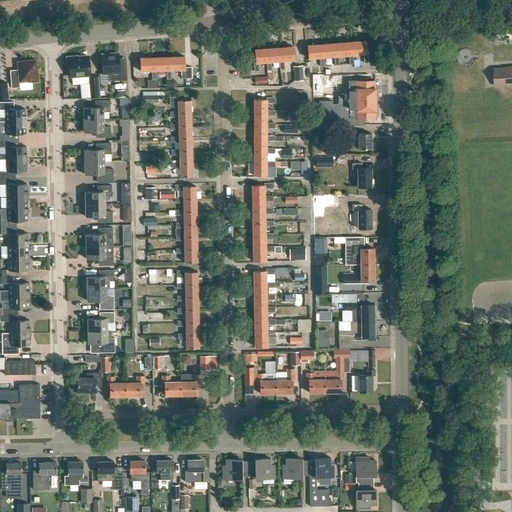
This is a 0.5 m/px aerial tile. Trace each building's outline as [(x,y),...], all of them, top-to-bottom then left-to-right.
[(352,53),(353,53),(363,53),(364,62),(368,61),(367,52),(365,40),(351,41),(352,53)] [(351,41),(337,42),(338,55),(348,54),(349,63),(353,63),(353,53),(352,53),(351,41)] [(323,56),(324,56),(334,55),(334,64),(339,64),(338,55),(337,42),(322,43),(323,56)] [(325,65),(324,56),(323,56),(322,43),(307,44),(308,57),(320,56),(320,66),(325,65)] [(281,61),(279,62),(280,70),(285,69),(284,61),(294,60),(293,47),(280,48),(281,61)] [(268,63),(267,63),(267,71),(272,70),(271,62),(279,62),(281,61),(280,48),(267,49),(268,63)] [(254,50),(255,64),(254,64),(254,72),(259,71),(258,63),(267,63),(268,63),(267,49),(254,50)] [(119,63),(118,53),(101,55),(103,75),(108,74),(109,82),(127,80),(126,62),(119,63)] [(184,56),(169,57),(170,71),(171,71),(181,70),(182,79),(186,79),(192,78),(192,67),(185,67),(184,56)] [(77,57),(67,57),(68,67),(69,67),(70,76),(90,75),(88,57),(77,58),(77,57)] [(169,57),(154,58),(155,71),(156,71),(166,70),(167,80),(171,80),(171,71),(170,71),(169,57)] [(154,58),(139,59),(140,71),(152,71),(152,80),(157,80),(156,71),(155,71),(154,58)] [(37,72),(36,60),(17,62),(18,70),(10,70),(11,88),(20,88),(19,82),(29,82),(29,83),(39,82),(38,72),(37,72)] [(293,66),(294,81),(303,80),(302,65),(293,66)] [(511,68),(494,70),(495,86),(511,84),(511,68)] [(255,84),(267,83),(266,76),(254,77),(255,84)] [(83,98),(91,97),(99,96),(97,77),(89,78),(90,89),(82,90),(83,98)] [(343,101),(343,104),(332,104),(332,101),(320,101),(320,111),(322,111),(322,117),(329,117),(329,115),(333,115),(333,122),(346,122),(346,117),(349,117),(349,118),(357,118),(357,119),(375,119),(375,80),(356,80),(356,82),(349,82),(349,101),(343,101)] [(0,99),(8,99),(7,83),(0,83),(0,99)] [(164,91),(144,91),(144,100),(160,100),(160,94),(164,94),(164,91)] [(178,97),(170,97),(170,105),(178,105),(178,113),(178,114),(191,113),(190,101),(178,101),(178,97)] [(266,100),(254,100),(254,112),(266,112),(266,111),(266,103),(275,103),(275,99),(266,99),(266,100)] [(97,101),(97,107),(83,107),(83,120),(103,119),(103,112),(110,112),(110,100),(97,101)] [(5,117),(0,116),(0,121),(5,122),(6,122),(26,122),(26,116),(25,116),(25,109),(13,109),(13,102),(0,102),(0,110),(5,110),(5,117)] [(266,125),(266,124),(266,116),(275,116),(275,111),(266,111),(266,112),(254,112),(254,125),(266,125)] [(178,113),(170,113),(170,117),(178,117),(178,126),(178,127),(191,127),(191,113),(178,114),(178,113)] [(103,119),(83,120),(84,132),(98,132),(98,138),(110,138),(110,127),(104,127),(103,119)] [(26,127),(26,122),(6,122),(5,122),(6,134),(26,134),(26,127)] [(254,133),(254,138),(266,138),(266,137),(266,129),(275,129),(275,124),(266,124),(266,125),(254,125),(254,133)] [(178,126),(170,126),(170,130),(179,130),(179,138),(179,139),(191,139),(191,127),(178,127),(178,126)] [(358,131),(352,131),(352,141),(358,141),(358,149),(371,149),(370,134),(358,134),(358,131)] [(267,150),(267,149),(267,141),(275,141),(275,137),(266,137),(266,138),(254,138),(254,150),(267,150)] [(179,138),(171,138),(171,143),(179,143),(179,151),(179,152),(192,152),(191,139),(179,139),(179,138)] [(98,143),(98,149),(84,150),(84,162),(104,162),(104,154),(111,154),(111,143),(98,143)] [(6,154),(0,154),(0,159),(6,159),(27,159),(27,153),(26,153),(26,147),(6,147),(6,154)] [(254,150),(254,154),(254,163),(267,163),(267,162),(267,154),(275,154),(275,149),(267,149),(267,150),(254,150)] [(192,164),(192,152),(179,152),(179,151),(171,151),(171,155),(179,155),(180,164),(180,165),(192,164)] [(332,167),(332,156),(315,156),(315,167),(332,167)] [(26,165),(27,165),(27,159),(6,159),(6,172),(26,171),(26,165)] [(104,162),(84,162),(84,174),(99,174),(99,183),(113,183),(113,169),(105,169),(104,162)] [(254,176),(267,176),(267,166),(275,166),(275,162),(267,162),(267,163),(254,163),(254,176)] [(192,177),(192,164),(180,165),(180,164),(172,164),(172,168),(180,168),(180,178),(192,177)] [(371,186),(373,186),(373,180),(371,180),(371,169),(362,169),(362,164),(352,164),(352,169),(357,169),(357,187),(371,187),(371,186)] [(27,184),(7,184),(7,197),(28,196),(27,191),(27,184)] [(272,184),(264,184),(264,185),(252,186),(252,198),(265,198),(265,197),(264,189),(272,188),(272,184)] [(105,197),(112,196),(111,185),(99,186),(99,192),(85,192),(85,204),(105,204),(105,197)] [(183,186),(175,186),(175,190),(183,190),(183,198),(183,199),(196,199),(195,187),(183,187),(183,186)] [(157,189),(146,189),(146,201),(157,201),(157,189)] [(27,208),(27,202),(28,202),(28,196),(7,197),(7,209),(28,208),(27,208)] [(265,197),(265,198),(252,198),(252,211),(265,210),(265,209),(265,201),(273,201),(273,197),(265,197)] [(183,198),(175,198),(175,203),(183,203),(183,211),(183,212),(196,212),(196,199),(183,199),(183,198)] [(362,205),(362,198),(352,198),(352,210),(357,210),(357,229),(370,229),(371,229),(371,228),(373,228),(373,221),(371,221),(371,210),(362,210),(362,205)] [(105,204),(85,204),(85,217),(99,216),(100,222),(112,222),(112,211),(105,211),(105,204)] [(121,205),(122,220),(130,220),(129,205),(121,205)] [(27,214),(28,214),(28,208),(7,209),(7,221),(27,221),(27,214)] [(265,223),(265,222),(265,214),(273,214),(273,209),(265,209),(265,210),(252,211),(252,217),(252,223),(265,223)] [(183,211),(175,211),(175,216),(184,215),(184,223),(184,224),(196,224),(196,212),(183,212),(183,211)] [(265,223),(252,223),(253,233),(253,236),(265,236),(265,235),(265,227),(273,227),(273,222),(265,222),(265,223)] [(196,237),(196,224),(184,224),(184,223),(175,223),(175,228),(184,228),(184,236),(184,237),(196,237)] [(112,228),(100,228),(100,234),(86,234),(86,247),(106,246),(106,239),(113,239),(112,228)] [(122,246),(130,245),(129,228),(121,228),(122,246)] [(28,233),(7,234),(8,246),(29,246),(28,240),(28,233)] [(265,236),(253,236),(253,249),(265,249),(265,247),(265,239),(274,239),(274,235),(265,235),(265,236)] [(196,250),(196,237),(184,237),(184,236),(176,237),(176,241),(184,241),(184,249),(184,250),(196,250)] [(360,264),(373,264),(373,248),(364,248),(363,237),(344,237),(345,246),(353,246),(353,253),(360,253),(360,264)] [(29,246),(8,246),(8,258),(29,258),(29,252),(28,252),(28,246),(29,246)] [(86,247),(86,259),(100,259),(100,266),(113,265),(113,246),(106,246),(86,247)] [(272,247),(265,247),(265,249),(253,249),(253,262),(266,262),(266,252),(274,252),(274,248),(272,248),(272,247)] [(184,249),(176,249),(176,254),(184,253),(184,263),(197,263),(196,250),(184,250),(184,249)] [(295,250),(295,260),(305,259),(305,250),(295,250)] [(314,253),(314,265),(327,265),(327,252),(314,253)] [(28,263),(29,263),(29,258),(8,258),(8,271),(28,270),(28,263)] [(360,274),(343,274),(343,283),(352,283),(352,292),(364,292),(364,283),(363,281),(374,280),(373,264),(360,264),(360,274)] [(101,270),(101,276),(86,276),(87,289),(107,288),(107,281),(113,281),(113,270),(101,270)] [(266,272),(253,272),(253,284),(266,284),(266,283),(266,275),(274,274),(274,270),(266,270),(266,272)] [(184,271),(176,271),(176,276),(184,276),(185,284),(185,285),(197,285),(197,272),(184,272),(184,271)] [(315,277),(315,293),(326,293),(325,277),(315,277)] [(266,284),(253,284),(254,297),(266,296),(266,295),(266,287),(274,287),(274,282),(266,283),(266,284)] [(29,283),(9,283),(9,291),(0,290),(0,295),(30,295),(29,290),(29,283)] [(185,284),(176,284),(176,288),(185,288),(185,297),(185,298),(197,298),(197,285),(185,285),(185,284)] [(107,288),(87,289),(87,301),(101,301),(101,310),(114,309),(114,296),(107,296),(107,288)] [(357,294),(345,294),(346,310),(360,310),(360,321),(374,321),(374,305),(364,305),(364,302),(357,302),(357,294)] [(1,308),(1,314),(17,314),(17,308),(29,308),(29,301),(30,301),(30,295),(0,295),(0,300),(9,301),(9,308),(1,308)] [(266,300),(274,300),(274,295),(266,295),(266,296),(254,297),(254,309),(266,309),(266,308),(266,300)] [(185,297),(177,297),(177,301),(185,301),(185,309),(185,310),(198,310),(197,298),(185,298),(185,297)] [(267,321),(267,320),(267,312),(275,312),(275,308),(266,308),(266,309),(254,309),(254,322),(267,321)] [(198,323),(198,310),(185,310),(185,309),(177,309),(177,314),(185,314),(185,322),(185,323),(198,323)] [(114,312),(101,312),(101,318),(87,319),(88,331),(108,331),(108,323),(114,323),(114,312)] [(0,320),(9,321),(9,333),(30,333),(30,327),(29,327),(29,320),(18,320),(17,314),(1,314),(0,314),(0,320)] [(267,320),(267,321),(254,322),(254,334),(267,334),(267,333),(267,325),(275,325),(275,320),(267,320)] [(374,321),(360,321),(350,321),(350,330),(338,330),(338,348),(353,348),(353,339),(354,339),(354,340),(364,340),(364,337),(374,337),(374,321)] [(198,335),(198,323),(185,323),(185,322),(177,322),(177,326),(185,326),(186,334),(186,335),(198,335)] [(108,331),(88,331),(88,343),(102,343),(102,349),(115,349),(115,338),(108,338),(108,331)] [(267,334),(254,334),(255,347),(267,347),(267,337),(275,337),(275,332),(267,333),(267,334)] [(19,354),(19,345),(30,345),(30,338),(30,333),(9,333),(1,333),(2,354),(19,354)] [(186,334),(177,334),(177,339),(186,339),(186,349),(198,348),(198,335),(186,335),(186,334)] [(349,348),(333,349),(333,358),(335,358),(335,371),(325,371),(325,379),(325,393),(341,393),(341,383),(343,382),(343,358),(349,358),(349,348)] [(300,351),(300,360),(313,360),(313,350),(300,351)] [(290,352),(290,365),(299,365),(299,352),(290,352)] [(210,356),(200,356),(200,370),(210,370),(210,356)] [(35,361),(3,361),(4,375),(35,375),(35,361)] [(274,372),(274,361),(264,361),(264,373),(274,372)] [(244,367),(244,384),(254,384),(253,367),(244,367)] [(276,380),(276,394),(292,393),(292,383),(294,383),(294,369),(286,369),(287,380),(276,380)] [(368,375),(359,376),(359,392),(372,392),(372,376),(375,376),(374,370),(367,370),(368,375)] [(325,393),(325,379),(325,371),(313,371),(313,373),(306,373),(306,383),(309,383),(309,393),(325,393)] [(86,373),(86,378),(77,378),(77,392),(78,392),(78,394),(85,394),(85,393),(96,393),(96,387),(102,387),(101,383),(101,373),(86,373)] [(276,374),(257,374),(257,384),(260,384),(260,394),(276,394),(276,380),(276,374)] [(199,375),(191,375),(191,382),(180,382),(181,395),(197,395),(197,385),(199,385),(199,375)] [(144,376),(136,376),(136,382),(126,383),(126,396),(142,396),(142,386),(144,386),(144,376)] [(169,376),(162,376),(162,386),(164,386),(165,396),(181,395),(180,382),(169,382),(169,376)] [(114,377),(107,377),(107,387),(110,387),(110,397),(126,396),(126,383),(114,383),(114,377)] [(18,391),(0,391),(0,418),(40,418),(39,384),(18,385),(18,391)] [(369,457),(355,457),(355,483),(358,483),(373,483),(373,476),(376,476),(375,460),(369,461),(369,457)] [(301,458),(286,458),(286,465),(283,465),(283,479),(302,478),(302,476),(308,476),(308,460),(302,461),(301,458)] [(308,460),(308,476),(315,476),(315,478),(319,478),(319,485),(331,485),(330,478),(334,478),(334,464),(330,464),(330,458),(315,458),(315,460),(308,460)] [(226,459),(226,466),(222,466),(223,480),(242,479),(242,477),(248,477),(248,461),(242,462),(241,459),(226,459)] [(255,461),(248,461),(248,477),(255,477),(255,479),(274,479),(274,465),(270,465),(270,459),(255,459),(255,461)] [(173,460),(157,461),(157,471),(151,471),(151,488),(157,488),(157,479),(173,478),(173,460)] [(205,469),(203,469),(203,460),(187,460),(187,470),(185,470),(185,482),(208,481),(208,471),(205,469)] [(122,467),(114,467),(114,461),(97,462),(97,480),(111,480),(112,489),(122,489),(122,467)] [(145,471),(145,461),(129,461),(130,473),(131,472),(131,481),(140,480),(141,494),(149,494),(149,471),(145,471)] [(39,481),(39,474),(56,473),(56,462),(39,462),(39,471),(33,471),(33,493),(37,493),(37,489),(45,489),(45,481),(39,481)] [(69,462),(70,473),(70,476),(64,476),(64,485),(79,485),(79,482),(87,481),(87,476),(83,476),(83,462),(69,462)] [(6,474),(4,474),(4,482),(11,482),(10,474),(21,474),(21,463),(6,463),(6,474)] [(373,483),(358,483),(358,490),(356,490),(356,509),(370,509),(369,505),(376,505),(376,489),(373,489),(373,483)] [(91,502),(91,488),(80,488),(80,502),(91,502)] [(125,497),(125,511),(138,511),(138,496),(125,497)] [(311,496),(311,506),(339,506),(339,499),(328,499),(328,496),(311,496)] [(101,511),(101,499),(92,499),(92,511),(101,511)] [(17,504),(16,511),(29,511),(29,503),(17,504)]
